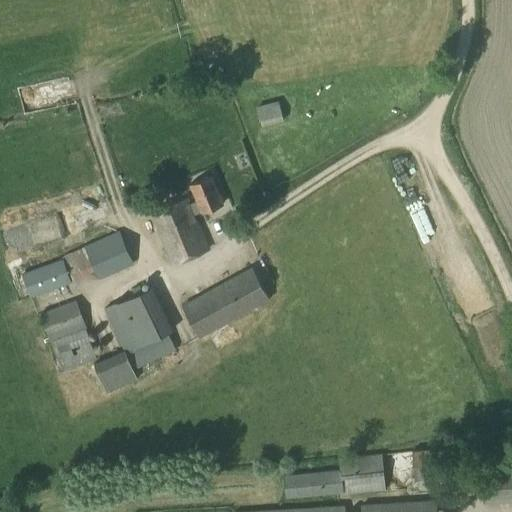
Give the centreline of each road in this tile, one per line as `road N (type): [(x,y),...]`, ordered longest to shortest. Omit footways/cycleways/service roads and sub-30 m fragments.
road 1 (track): [(511,301),(425,122),(452,83),(469,32),(468,0)]
road 2 (track): [(170,285),(228,257),(238,236),(425,122)]
